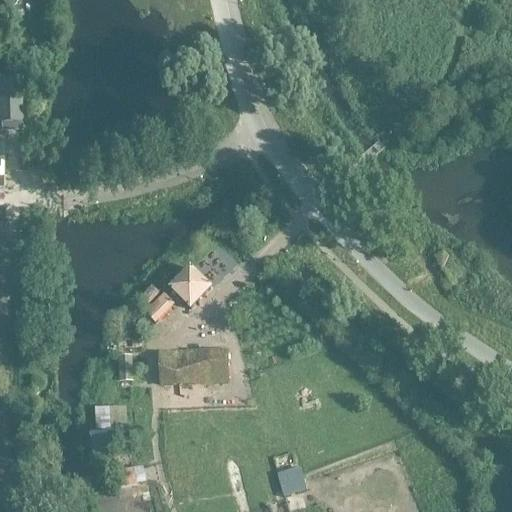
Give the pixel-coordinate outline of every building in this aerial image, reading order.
[(23,0),(0,0),(13,12),(23,0)] [(0,126),(21,126),(19,86),(0,86),(0,126)] [(213,284),(221,275),(213,267),(204,275),(213,284)] [(190,311),(210,290),(190,271),(170,291),(190,311)] [(156,325),(174,306),(164,297),(146,315),(156,325)] [(228,384),(227,353),(159,355),(160,387),(228,384)] [(133,383),(132,359),(119,359),(120,383),(133,383)] [(98,407),(99,432),(130,431),(130,406),(98,407)] [(288,496),(311,488),(303,466),(280,474),(288,496)]
